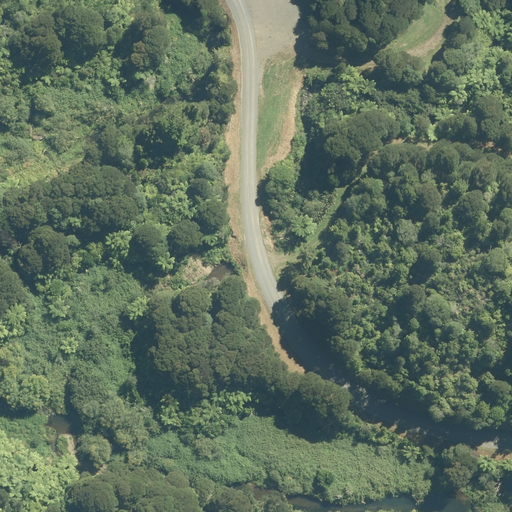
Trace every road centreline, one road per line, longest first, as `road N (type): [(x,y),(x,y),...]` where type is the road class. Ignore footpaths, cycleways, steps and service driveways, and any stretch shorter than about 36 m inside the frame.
road 1 (track): [(266,269),(302,242),(365,161),(404,145),(511,164)]
road 2 (track): [(247,103),(305,70),(403,55),(441,34),(454,0)]
